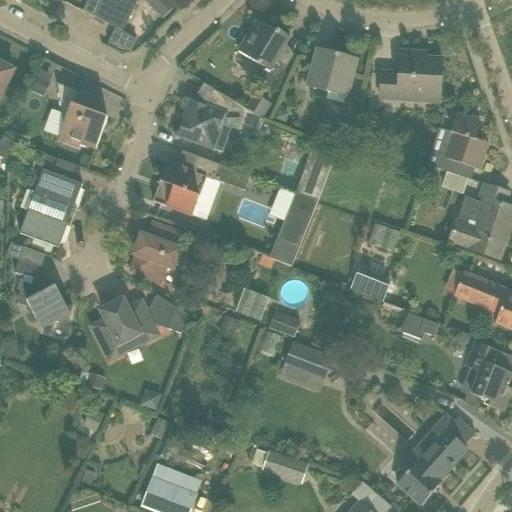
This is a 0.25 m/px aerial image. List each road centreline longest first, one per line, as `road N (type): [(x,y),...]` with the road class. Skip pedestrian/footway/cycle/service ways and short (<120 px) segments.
road 1 (residential): [(87,258),(149,98)]
road 2 (residential): [(149,98),(0,19)]
road 3 (residential): [(476,2),(428,19),(386,22),(315,0)]
road 4 (residential): [(149,98),(168,53),(221,0)]
